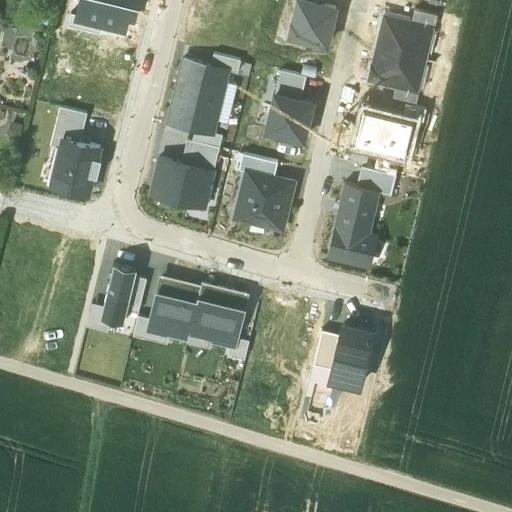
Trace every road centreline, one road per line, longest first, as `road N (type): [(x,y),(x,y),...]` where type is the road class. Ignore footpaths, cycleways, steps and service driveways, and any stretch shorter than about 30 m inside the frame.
road 1 (track): [(497,511),(103,393)]
road 2 (residential): [(297,279),(362,0)]
road 3 (residential): [(169,0),(114,227)]
road 4 (residential): [(114,227),(297,279)]
road 5 (track): [(103,393),(85,511)]
